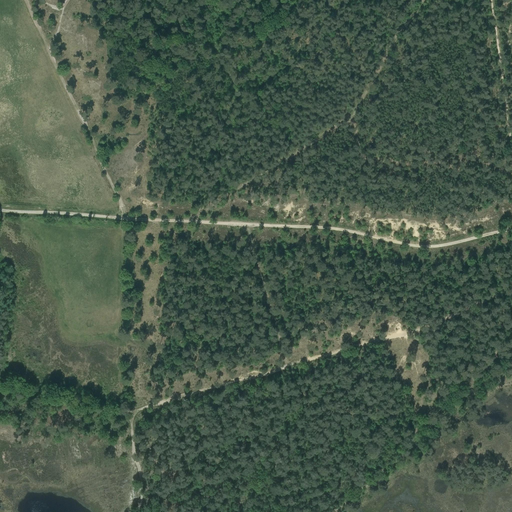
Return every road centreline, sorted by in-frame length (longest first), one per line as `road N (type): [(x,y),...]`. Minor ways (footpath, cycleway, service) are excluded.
road 1 (track): [(130,412),(407,330),(511,290)]
road 2 (track): [(126,217),(339,229),(423,249),(511,229)]
road 3 (track): [(511,343),(464,377),(414,445),(338,511)]
road 4 (track): [(190,221),(352,114)]
road 5 (track): [(48,44),(126,217)]
road 6 (track): [(352,114),(422,0)]
road 7 (track): [(0,209),(126,217)]
